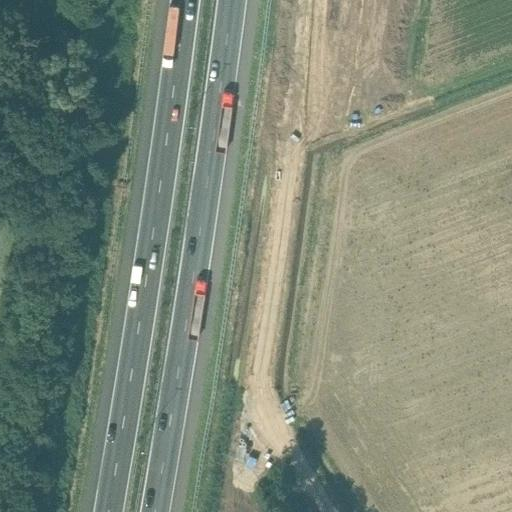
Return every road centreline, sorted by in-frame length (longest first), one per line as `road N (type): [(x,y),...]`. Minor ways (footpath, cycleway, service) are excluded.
road 1 (motorway): [(157,511),(235,0)]
road 2 (motorway): [(176,0),(102,511)]
